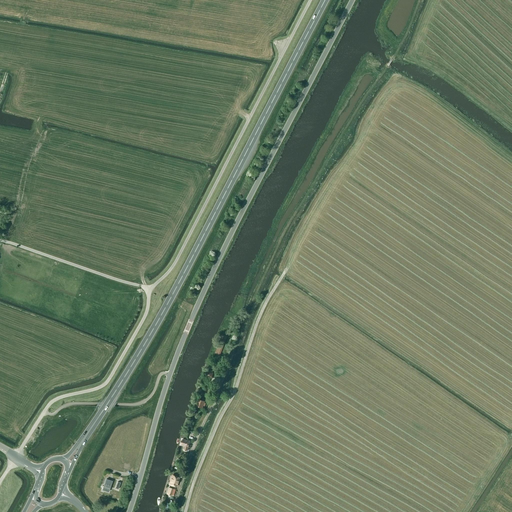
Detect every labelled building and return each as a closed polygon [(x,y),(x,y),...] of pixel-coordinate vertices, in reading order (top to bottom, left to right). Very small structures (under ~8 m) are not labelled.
[(215,354),(220,356),(227,337),(223,335),(215,354)] [(211,379),(213,373),(207,370),(205,376),(211,379)] [(196,407),(202,409),(203,406),(205,406),(206,404),(204,403),(205,402),(199,399),(196,407)] [(181,445),(184,446),(184,447),(183,450),(184,450),(185,451),(186,451),(187,451),(190,442),(182,440),(181,441),(181,442),(181,443),(181,444),(181,445)] [(176,487),(179,478),(177,477),(172,476),(170,482),(169,485),(176,487)] [(106,480),(103,490),(108,492),(112,482),(106,480)] [(173,496),(175,490),(169,488),(167,494),(173,496)]
